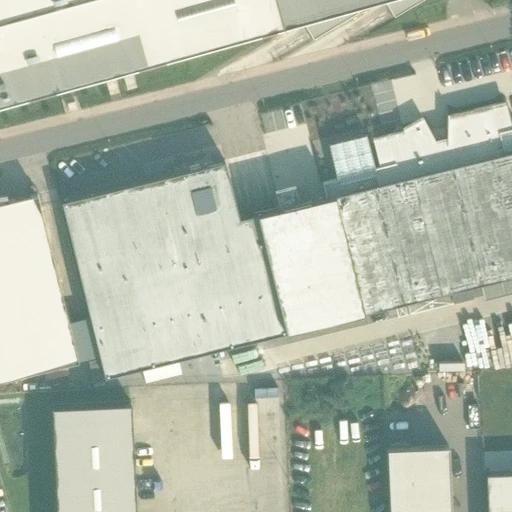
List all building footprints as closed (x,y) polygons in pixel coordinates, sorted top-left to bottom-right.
[(0,0),(0,104),(283,26),(301,21),(310,37),(355,11),(354,7),(379,0),(382,0),(392,16),(418,0),(0,0)] [(65,103),(67,113),(77,111),(75,101),(65,103)] [(274,192),(278,208),(256,213),(238,218),(223,161),(60,201),(105,376),(306,327),(511,276),(511,127),(510,128),(504,102),(446,116),(446,137),(434,140),(422,118),(402,129),(403,131),(372,139),(378,166),(374,167),(366,134),(327,144),(336,179),(321,183),(325,197),(298,203),(294,187),(274,192)] [(0,379),(77,361),(36,194),(7,201),(6,197),(0,198),(0,379)] [(511,316),(492,321),(503,371),(511,369),(511,316)] [(246,401),(246,406),(204,408),(207,463),(252,461),(251,433),(264,432),(264,423),(278,422),(277,400),(246,401)] [(134,511),(131,433),(129,401),(50,405),(51,438),(54,511),(134,511)] [(388,511),(450,511),(447,446),(386,449),(388,511)] [(511,511),(511,471),(484,473),(485,511),(511,511)]
